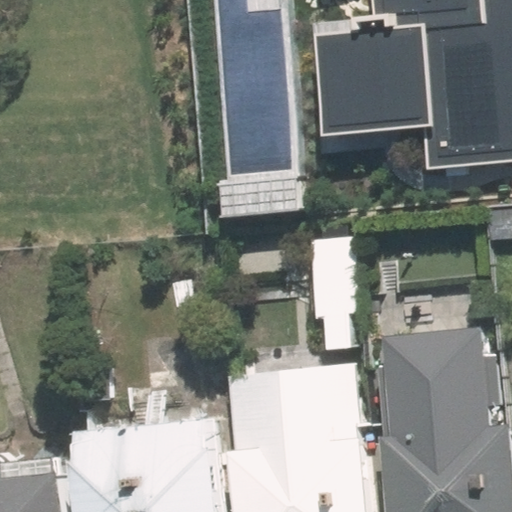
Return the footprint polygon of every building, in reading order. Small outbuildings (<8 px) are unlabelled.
[(511,0),(383,0),(384,1),(332,5),(341,135),(436,128),(438,166),(511,160),(511,0)] [(368,235),(322,241),(331,314),(340,313),(344,349),(382,344),(368,235)] [(421,436),(402,438),(409,511),(511,511),(511,420),(506,421),(498,325),(411,332),(421,436)] [(311,359),(252,362),(260,511),(389,511),(385,432),(375,432),(371,364),(312,367),(311,359)] [(248,511),(245,415),(115,420),(118,511),(248,511)] [(76,456),(0,455),(0,511),(97,511),(97,468),(76,468),(76,456)]
